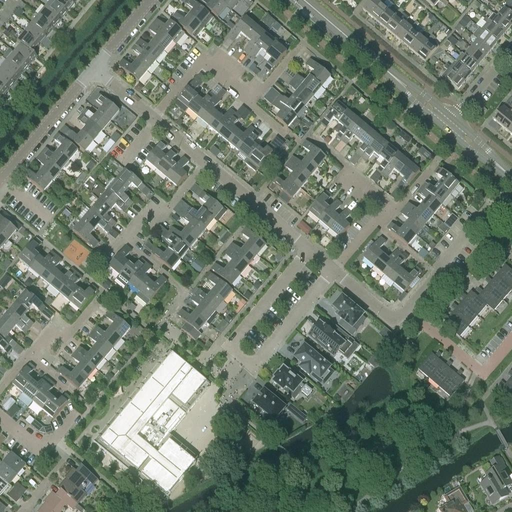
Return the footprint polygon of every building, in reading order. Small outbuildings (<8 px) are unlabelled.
[(67,12),(52,0),(51,0),(45,8),(60,21),(67,12)] [(52,0),(67,12),(74,4),(68,0),(52,0)] [(189,16),(203,29),(212,18),(209,16),(190,0),(187,0),(184,4),(193,11),(189,16)] [(226,9),(215,0),(213,0),(211,3),(206,0),(198,0),(197,2),(218,19),(226,9)] [(215,0),(226,9),(226,8),(231,12),(240,1),(237,0),(215,0)] [(370,0),(362,10),(370,17),(381,4),(382,6),(385,2),(382,0),(381,0),(379,3),(375,0),(370,0)] [(440,0),(439,0),(423,0),(433,8),(438,2),(440,0)] [(511,1),(506,2),(507,5),(503,9),(511,16),(511,1)] [(378,24),(389,11),(382,6),(381,4),(370,17),(378,24)] [(38,16),(53,29),(60,21),(45,8),(44,8),(42,6),(39,10),(41,12),(38,16)] [(389,11),(378,24),(386,30),(396,17),(398,19),(401,15),(397,13),(391,8),(389,11)] [(393,37),(404,24),(408,19),(402,14),(403,12),(400,9),(397,13),(401,15),(398,19),(396,17),(386,30),(393,37)] [(497,17),(510,28),(511,25),(511,16),(503,9),(497,17)] [(195,39),(203,29),(189,16),(184,21),(176,14),(171,20),(191,37),(195,39)] [(487,23),(503,36),(510,28),(497,17),(493,14),(488,20),(488,21),(489,21),(487,23)] [(31,24),(46,37),(53,29),(38,16),(31,24)] [(246,38),(256,27),(245,18),(228,39),(234,44),(241,35),(246,38)] [(488,21),(488,20),(485,18),(483,22),(486,24),(481,30),(497,44),(503,36),(487,23),(489,21),(488,21)] [(156,20),(151,25),(172,43),(172,42),(176,45),(185,35),(181,32),(170,22),(165,28),(156,20)] [(24,33),(39,45),(46,37),(31,24),(24,33)] [(404,24),(393,37),(401,43),(412,31),(414,32),(416,29),(413,26),(410,29),(404,24)] [(152,43),(164,53),(172,43),(151,25),(147,30),(157,38),(152,43)] [(256,27),(246,38),(251,43),(243,52),(248,56),(266,35),(256,27)] [(477,41),(490,51),(497,44),(481,30),(479,29),(472,36),(477,41)] [(409,50),(420,37),(414,32),(412,31),(401,43),(409,50)] [(39,45),(24,33),(17,42),(21,45),(32,54),(33,53),(39,45)] [(266,35),(248,56),(254,60),(261,51),(266,55),(276,44),(266,35)] [(432,42),(429,39),(426,42),(420,37),(409,50),(417,56),(427,44),(429,45),(432,42)] [(447,40),(446,42),(451,45),(453,47),(457,42),(456,41),(455,41),(455,40),(454,40),(453,39),(452,38),(451,38),(451,37),(450,37),(450,38),(449,38),(449,39),(447,40)] [(135,46),(155,63),(164,53),(152,43),(148,48),(139,41),(135,46)] [(477,41),(471,49),(484,59),(490,51),(477,41)] [(427,44),(417,56),(425,63),(436,50),(438,47),(432,42),(429,45),(427,44)] [(445,43),(442,47),(447,50),(451,45),(446,42),(445,43)] [(276,44),(266,55),(271,60),(264,69),(269,73),(286,53),(276,44)] [(14,53),(29,66),(37,57),(33,53),(32,54),(21,45),(14,53)] [(135,63),(147,73),(155,63),(135,46),(131,51),(140,58),(135,63)] [(484,59),(471,49),(464,57),(477,67),(484,59)] [(7,61),(22,74),(29,66),(14,53),(7,61)] [(477,67),(464,57),(461,54),(455,62),(458,64),(471,75),(477,67)] [(433,58),(428,63),(432,67),(437,61),(433,58)] [(310,78),(322,88),(330,77),(310,60),(305,66),(314,73),(310,78)] [(0,70),(15,82),(22,74),(7,61),(0,70)] [(147,73),(135,63),(131,68),(122,61),(118,66),(138,83),(147,73)] [(451,72),(464,83),(471,75),(458,64),(453,70),(451,72)] [(289,68),(280,79),(288,86),(292,81),(297,76),(297,75),(289,68)] [(451,72),(453,70),(449,68),(447,71),(441,78),(457,91),(464,83),(451,72)] [(0,69),(0,83),(8,91),(15,82),(0,70),(0,69)] [(292,81),(313,98),(322,88),(310,78),(306,83),(297,76),(292,81)] [(187,110),(197,99),(192,95),(200,86),(194,81),(177,101),(174,105),(184,114),(187,110)] [(293,98),(305,108),(313,98),(292,81),(288,86),(297,94),(293,98)] [(8,91),(0,83),(0,98),(1,99),(8,91)] [(197,99),(187,110),(198,118),(215,98),(210,94),(202,103),(197,99)] [(98,113),(110,123),(119,112),(98,95),(93,101),(102,108),(98,113)] [(275,101),(296,118),(305,108),(293,98),(289,103),(280,96),(275,101)] [(215,98),(198,118),(208,127),(217,115),(212,111),(220,102),(215,98)] [(296,118),(275,101),(271,106),(280,114),(275,119),(287,129),(296,118)] [(339,124),(348,112),(337,104),(320,124),(326,129),(333,120),(339,124)] [(492,120),(500,127),(511,114),(511,109),(509,112),(503,107),(492,120)] [(81,116),(101,133),(110,123),(98,113),(94,118),(85,111),(81,116)] [(217,115),(208,127),(218,135),(235,115),(230,111),(223,120),(217,115)] [(348,112),(339,124),(343,128),(336,137),(341,142),(358,121),(348,112)] [(500,127),(509,134),(511,129),(511,114),(500,127)] [(235,115),(218,135),(228,144),(237,132),(233,128),(240,119),(235,115)] [(81,133),(93,143),(101,133),(81,116),(77,121),(85,128),(81,133)] [(358,121),(341,142),(346,146),(354,137),(359,141),(368,129),(358,121)] [(237,132),(228,144),(238,152),(255,132),(250,128),(242,137),(237,132)] [(368,129),(359,141),(364,145),(356,154),(361,159),(378,138),(368,129)] [(93,143),(81,133),(77,138),(68,131),(63,136),(84,154),(93,143)] [(255,132),(238,152),(248,161),(257,149),(253,145),(260,136),(255,132)] [(402,132),(398,136),(408,144),(412,140),(402,132)] [(58,153),(69,162),(77,152),(57,135),(52,140),(62,148),(58,153)] [(285,146),(281,143),(275,138),(263,153),(257,149),(248,161),(245,165),(255,173),(258,169),(265,161),(269,164),(285,146)] [(378,138),(361,159),(366,163),(374,153),(379,158),(388,146),(378,138)] [(165,159),(160,155),(168,146),(163,141),(145,162),(156,171),(165,159)] [(306,160),(317,169),(326,159),(306,142),(301,147),(310,154),(306,160)] [(388,146),(379,158),(384,162),(376,171),(382,176),(399,155),(388,146)] [(422,148),(418,153),(422,157),(426,152),(422,148)] [(40,155),(60,173),(69,162),(58,153),(53,158),(44,150),(40,155)] [(165,159),(156,171),(166,179),(175,168),(170,164),(178,155),(173,150),(165,159)] [(40,173),(52,183),(60,173),(40,155),(36,161),(45,168),(40,173)] [(399,155),(382,176),(387,180),(394,171),(399,175),(409,163),(399,155)] [(288,162),(309,180),(317,169),(306,160),(301,164),(292,157),(288,162)] [(175,168),(166,179),(176,188),(186,177),(181,172),(188,163),(183,159),(175,168)] [(289,180),(301,190),(309,180),(288,162),(284,168),(293,175),(289,180)] [(409,163),(399,175),(404,179),(396,188),(402,193),(419,172),(409,163)] [(438,186),(450,196),(459,185),(438,168),(434,174),(443,181),(438,186)] [(52,183),(40,173),(36,178),(27,170),(23,176),(43,193),(52,183)] [(116,182),(127,191),(131,186),(140,194),(145,188),(125,171),(116,182)] [(82,173),(74,183),(79,187),(86,177),(82,173)] [(94,173),(90,177),(95,181),(98,176),(94,173)] [(301,190),(289,180),(285,185),(276,177),(271,183),(292,200),(301,190)] [(108,192),(128,209),(132,204),(123,196),(127,191),(116,182),(108,192)] [(421,189),(441,206),(450,196),(438,186),(434,191),(425,183),(421,189)] [(421,206),(433,216),(441,206),(421,189),(416,194),(425,202),(421,206)] [(99,202),(110,211),(114,207),(123,214),(128,209),(108,192),(99,202)] [(308,213),(319,222),(329,210),(328,210),(324,206),(331,197),(325,192),(308,213)] [(203,211),(214,221),(216,223),(225,213),(203,193),(198,199),(207,207),(203,211)] [(338,219),(338,218),(334,214),(341,206),(336,201),(328,210),(329,210),(319,222),(329,230),(338,219)] [(91,212),(111,229),(115,224),(106,216),(110,211),(99,202),(91,212)] [(404,209),(424,226),(433,216),(421,206),(417,211),(408,204),(404,209)] [(185,214),(205,231),(214,221),(203,211),(199,216),(190,208),(185,214)] [(404,227),(416,236),(424,226),(404,209),(399,214),(408,222),(404,227)] [(338,219),(329,230),(339,239),(349,227),(344,223),(351,214),(346,210),(338,218),(338,219)] [(82,222),(93,231),(97,227),(106,234),(111,229),(91,212),(82,222)] [(185,231),(197,241),(205,231),(185,214),(181,219),(189,227),(185,231)] [(452,215),(438,229),(444,234),(458,220),(452,215)] [(0,226),(0,235),(7,242),(16,231),(0,216),(0,226),(0,227),(0,226)] [(93,231),(82,222),(73,233),(93,250),(98,244),(89,236),(93,231)] [(298,226),(298,227),(299,228),(299,229),(300,229),(301,230),(301,229),(301,230),(302,230),(303,231),(304,231),(305,231),(306,231),(306,230),(306,229),(307,229),(307,228),(307,227),(306,227),(306,226),(305,226),(305,225),(304,225),(304,224),(303,223),(302,223),(302,222),(301,222),(301,223),(300,223),(300,224),(299,224),(299,225),(299,226),(298,226)] [(416,236),(404,227),(400,232),(391,224),(386,230),(407,247),(416,236)] [(168,234),(188,251),(197,241),(185,231),(181,237),(172,229),(168,234)] [(245,247),(257,257),(265,247),(245,229),(240,235),(249,243),(245,247)] [(226,232),(218,241),(222,245),(230,236),(226,232)] [(188,251),(168,234),(163,239),(172,247),(168,251),(180,261),(188,251)] [(373,268),(383,256),(378,252),(386,243),(380,238),(375,245),(368,252),(363,259),(373,268)] [(29,269),(39,257),(34,253),(41,244),(36,240),(19,260),(29,269)] [(371,242),(364,249),(368,252),(375,245),(371,242)] [(149,243),(145,248),(151,253),(155,249),(149,243)] [(325,248),(325,249),(325,250),(326,251),(327,251),(328,252),(329,253),(330,252),(330,251),(331,251),(331,250),(332,249),(333,248),(334,247),(334,246),(335,245),(335,244),(335,243),(334,243),(333,243),(331,245),(330,245),(330,246),(329,246),(327,247),(325,248)] [(228,250),(248,267),(257,257),(245,247),(241,252),(232,245),(228,250)] [(118,277),(128,265),(123,261),(131,252),(125,247),(108,268),(118,277)] [(180,261),(168,251),(164,256),(155,249),(151,253),(150,254),(171,272),(180,261)] [(228,268),(239,277),(248,267),(228,250),(223,255),(232,263),(228,268)] [(383,256),(373,268),(383,276),(401,256),(395,251),(388,260),(383,256)] [(39,257),(29,269),(39,278),(56,257),(51,253),(44,262),(39,257)] [(401,256),(383,276),(393,285),(403,273),(398,269),(406,260),(401,256)] [(56,257),(39,278),(49,286),(59,275),(54,270),(62,262),(56,257)] [(197,259),(190,267),(199,274),(206,266),(197,259)] [(128,265),(118,277),(128,285),(146,265),(140,260),(133,269),(128,265)] [(146,265),(128,285),(138,294),(148,282),(143,278),(151,269),(146,265)] [(239,277),(228,268),(224,273),(215,265),(210,270),(230,288),(239,277)] [(495,278),(511,292),(511,289),(511,271),(505,266),(500,271),(496,268),(494,271),(498,274),(495,278)] [(403,273),(393,285),(404,294),(421,273),(416,268),(408,277),(403,273)] [(59,275),(49,286),(59,295),(77,274),(72,270),(64,279),(59,275)] [(77,274),(59,295),(69,303),(79,292),(74,288),(82,279),(77,274)] [(5,275),(0,281),(0,287),(3,290),(11,280),(5,275)] [(212,293),(223,303),(232,292),(211,275),(207,281),(216,289),(212,293)] [(148,282),(138,294),(135,297),(146,306),(166,282),(161,277),(153,286),(148,282)] [(511,292),(495,278),(491,282),(487,279),(485,282),(489,285),(486,289),(501,302),(511,292)] [(28,280),(23,285),(28,289),(33,284),(28,280)] [(106,280),(101,285),(107,290),(111,285),(106,280)] [(79,292),(69,303),(80,312),(97,292),(91,287),(84,296),(79,292)] [(501,302),(486,289),(482,293),(478,289),(476,292),(480,296),(477,298),(486,307),(493,312),(501,302)] [(17,302),(28,311),(32,306),(41,314),(46,309),(26,291),(17,302)] [(194,296),(215,313),(223,303),(212,293),(207,299),(198,291),(194,296)] [(460,304),(476,318),(486,307),(477,298),(471,292),(466,297),(462,294),(459,297),(464,301),(460,304)] [(341,295),(330,308),(338,314),(335,317),(352,331),(365,315),(341,295)] [(195,314),(206,323),(215,313),(194,296),(190,301),(199,309),(195,314)] [(48,297),(44,302),(49,306),(53,302),(48,297)] [(235,310),(235,311),(235,312),(235,313),(236,313),(237,314),(238,314),(238,313),(239,312),(239,311),(240,311),(241,310),(241,309),(242,309),(242,308),(243,307),(244,306),(245,305),(246,304),(246,303),(245,302),(245,303),(244,302),(243,301),(242,300),(241,300),(240,301),(239,302),(239,303),(238,303),(238,304),(237,304),(237,305),(236,306),(236,307),(236,308),(235,308),(235,309),(235,310)] [(8,312),(29,329),(33,324),(23,317),(28,311),(17,302),(8,312)] [(451,315),(467,329),(476,318),(460,304),(457,308),(453,305),(450,308),(454,311),(451,315)] [(206,323),(195,314),(190,318),(181,311),(177,316),(186,324),(181,330),(195,342),(200,336),(197,334),(206,323)] [(0,321),(0,322),(11,331),(15,327),(24,334),(29,329),(8,312),(0,321)] [(69,312),(65,318),(69,322),(74,316),(69,312)] [(109,330),(121,340),(130,330),(109,312),(104,318),(113,326),(109,330)] [(467,329),(451,315),(448,319),(444,315),(441,318),(445,322),(443,325),(459,339),(467,329)] [(216,329),(215,330),(216,330),(216,331),(217,332),(218,333),(219,334),(220,334),(221,334),(221,333),(222,332),(223,331),(225,329),(225,328),(226,328),(226,327),(228,326),(228,324),(230,322),(231,321),(231,320),(230,319),(229,318),(228,317),(227,317),(226,319),(225,319),(225,320),(224,321),(223,321),(222,321),(221,322),(221,323),(220,323),(220,324),(219,325),(219,326),(217,328),(216,328),(216,329)] [(0,339),(12,349),(16,345),(6,337),(11,331),(0,322),(0,339)] [(309,337),(317,345),(318,344),(325,350),(333,358),(338,352),(344,356),(352,347),(355,350),(358,347),(354,344),(352,346),(346,341),(348,339),(333,327),(329,332),(325,328),(324,329),(319,325),(309,337)] [(92,333),(112,350),(121,340),(109,330),(105,336),(96,328),(92,333)] [(384,328),(378,335),(391,347),(398,340),(384,328)] [(92,351),(104,360),(112,350),(92,333),(87,338),(96,346),(92,351)] [(0,348),(7,355),(12,349),(0,339),(0,348)] [(320,360),(321,358),(306,345),(294,359),(302,365),(300,369),(309,377),(312,373),(320,380),(329,369),(325,365),(326,365),(324,363),(324,364),(320,360)] [(75,353),(95,370),(104,360),(92,351),(88,356),(79,348),(75,353)] [(164,501),(167,498),(195,464),(198,460),(196,459),(196,458),(169,436),(208,388),(210,386),(169,352),(167,354),(93,443),(162,500),(162,499),(164,501)] [(75,371),(87,381),(95,370),(75,353),(70,358),(79,366),(75,371)] [(428,380),(442,364),(437,360),(441,356),(437,353),(434,357),(431,354),(417,371),(428,380)] [(442,364),(428,380),(439,389),(453,373),(448,369),(451,365),(448,362),(445,366),(442,364)] [(22,394),(32,382),(27,378),(35,369),(29,364),(12,385),(22,394)] [(301,384),(305,379),(290,366),(286,371),(283,368),(278,373),(279,374),(275,379),(276,380),(273,383),(283,391),(285,388),(293,394),(298,388),(301,391),(300,392),(307,397),(311,391),(305,386),(304,387),(301,384)] [(87,381),(75,371),(71,376),(62,368),(57,373),(78,391),(87,381)] [(453,373),(439,389),(450,398),(463,382),(459,378),(462,374),(459,371),(455,375),(453,373)] [(32,382),(22,394),(32,402),(50,382),(44,377),(37,386),(32,382)] [(50,382),(32,402),(42,411),(52,399),(47,395),(55,386),(50,382)] [(511,385),(508,382),(505,386),(501,383),(498,385),(502,389),(500,392),(511,402),(511,385)] [(285,409),(264,391),(253,404),(274,422),(285,409)] [(52,399),(42,411),(53,420),(70,399),(64,394),(57,403),(52,399)] [(13,404),(8,400),(2,408),(7,411),(13,404)] [(290,404),(285,410),(302,424),(307,418),(290,404)] [(3,465),(17,477),(25,467),(12,455),(3,465)] [(505,468),(499,458),(490,463),(495,470),(486,475),(489,481),(488,482),(488,483),(482,487),(492,505),(507,496),(503,490),(511,485),(503,469),(505,468)] [(17,477),(3,465),(0,468),(0,480),(8,487),(17,477)] [(60,491),(77,505),(85,495),(80,490),(87,482),(92,486),(97,481),(80,467),(76,472),(71,468),(63,478),(64,479),(56,489),(59,492),(60,491)] [(0,496),(8,487),(0,480),(0,496)] [(15,496),(18,491),(13,487),(10,492),(15,496)] [(468,503),(459,489),(444,498),(448,505),(439,510),(440,511),(465,511),(463,507),(468,503)] [(18,491),(15,496),(19,500),(23,496),(18,491)] [(60,491),(59,492),(55,496),(51,492),(42,502),(44,504),(36,511),(61,511),(66,506),(72,511),(77,505),(60,491)]
